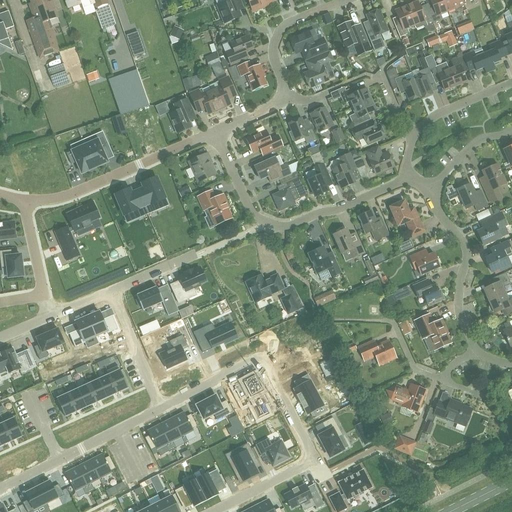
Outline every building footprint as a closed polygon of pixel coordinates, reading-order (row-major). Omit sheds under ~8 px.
[(51,29),(52,28),(50,20),(58,18),(51,0),(30,0),(33,6),(30,7),(39,32),(31,35),(35,46),(36,46),(38,52),(42,51),(44,57),(57,52),(53,40),(55,40),(51,29)] [(68,0),(65,1),(68,9),(72,8),(69,0),(80,0),(81,1),(82,0),(89,0),(91,5),(96,3),(97,7),(108,4),(106,0),(68,0)] [(243,9),(239,0),(225,0),(226,2),(218,6),(225,23),(240,17),(238,12),(243,9)] [(248,0),(253,11),(264,7),(263,5),(274,0),(248,0)] [(429,13),(436,30),(433,23),(443,19),(441,14),(448,11),(442,0),(430,0),(434,11),(429,13)] [(442,0),(448,11),(455,8),(457,13),(466,9),(462,0),(458,0),(456,1),(455,0),(442,0)] [(407,6),(415,25),(422,22),(424,27),(425,27),(426,31),(432,32),(436,30),(429,13),(423,15),(417,2),(407,6)] [(108,4),(97,7),(98,9),(105,29),(115,25),(108,6),(108,4)] [(415,25),(407,6),(396,11),(401,24),(395,27),(400,37),(409,33),(407,28),(415,25)] [(375,51),(386,47),(380,34),(388,31),(379,11),(374,13),(372,12),(369,13),(369,15),(367,16),(374,32),(368,35),(375,51)] [(0,44),(13,51),(6,30),(7,30),(14,27),(9,12),(0,15),(0,44)] [(511,17),(506,21),(508,24),(507,24),(511,33),(505,35),(506,38),(500,40),(506,56),(511,53),(511,17)] [(351,22),(339,27),(347,48),(354,45),(359,56),(371,51),(360,25),(354,28),(351,22)] [(324,39),(318,41),(317,39),(318,39),(314,30),(309,32),(291,39),(296,53),(302,51),(306,59),(328,50),(324,39)] [(457,33),(445,36),(447,44),(452,43),(453,48),(461,46),(457,33)] [(229,44),(230,48),(233,49),(233,50),(226,53),(231,65),(243,60),(240,55),(253,49),(248,36),(239,40),(235,38),(231,39),(229,44)] [(437,36),(426,41),(429,48),(440,43),(437,36)] [(506,56),(500,40),(489,45),(491,50),(483,53),(491,71),(495,69),(493,63),(501,60),(500,58),(506,56)] [(15,43),(20,55),(25,54),(20,41),(15,43)] [(145,53),(141,42),(130,46),(133,57),(145,53)] [(422,44),(406,50),(405,50),(408,56),(424,49),(422,44)] [(481,48),(463,55),(463,56),(467,67),(469,71),(475,68),(476,71),(484,67),(486,73),(491,71),(483,53),(481,48)] [(221,63),(217,52),(205,57),(210,68),(221,63)] [(311,72),(304,74),(310,88),(312,87),(319,84),(329,80),(334,78),(328,63),(332,62),(328,53),(307,62),(311,72)] [(454,67),(449,69),(456,85),(467,81),(462,69),(467,67),(463,56),(451,61),(454,67)] [(424,57),(419,59),(422,68),(428,66),(424,57)] [(221,61),(224,69),(229,67),(226,59),(221,61)] [(252,91),(267,85),(263,77),(265,76),(260,65),(252,69),(249,62),(238,67),(242,76),(246,74),(252,91)] [(446,62),(435,67),(429,69),(434,79),(434,81),(440,78),(444,90),(456,85),(449,69),(446,62)] [(61,64),(48,68),(51,78),(64,74),(61,64)] [(413,79),(421,98),(432,93),(428,82),(434,79),(429,69),(429,68),(419,72),(421,77),(414,80),(414,78),(413,79)] [(89,83),(99,79),(97,72),(87,75),(89,83)] [(395,79),(400,91),(405,89),(407,92),(410,100),(420,96),(421,98),(413,79),(407,81),(404,75),(395,79)] [(195,88),(193,80),(192,77),(181,81),(184,91),(195,88)] [(211,91),(220,110),(231,105),(226,95),(235,92),(228,77),(216,83),(218,88),(211,91)] [(353,107),(372,99),(367,88),(355,94),(352,88),(340,94),(345,104),(350,101),(353,107)] [(220,110),(211,91),(205,94),(202,89),(190,94),(196,108),(205,105),(209,114),(220,110)] [(350,116),(352,121),(355,127),(367,121),(364,116),(376,111),(372,99),(353,107),(356,114),(350,116)] [(176,112),(170,115),(178,133),(191,127),(189,122),(196,119),(187,100),(173,106),(176,112)] [(320,132),(333,126),(325,108),(311,114),(320,132)] [(121,115),(111,118),(114,127),(124,124),(121,115)] [(289,124),(293,131),(289,133),(293,143),(304,138),(307,144),(317,140),(312,129),(306,131),(301,119),(300,119),(298,118),(295,120),(294,122),(289,124)] [(368,145),(385,137),(383,132),(383,131),(382,128),(381,127),(380,125),(375,127),(372,121),(351,130),(356,141),(364,137),(368,145)] [(337,143),(344,140),(339,129),(332,132),(337,143)] [(262,155),(272,151),(282,146),(278,136),(270,139),(266,131),(247,140),(253,152),(260,149),(262,155)] [(85,145),(95,167),(108,162),(102,148),(108,146),(104,137),(91,143),(88,137),(83,139),(85,145)] [(82,173),(95,167),(85,145),(67,153),(72,164),(77,161),(82,173)] [(376,174),(394,166),(388,152),(382,155),(378,147),(367,152),(371,160),(370,161),(376,174)] [(199,183),(216,175),(210,161),(211,160),(208,153),(189,162),(199,183)] [(311,157),(314,164),(322,160),(319,153),(311,157)] [(350,170),(356,168),(350,154),(340,158),(343,165),(333,170),(342,189),(355,183),(350,170)] [(261,164),(255,167),(261,179),(268,176),(271,183),(279,179),(279,180),(297,172),(296,171),(291,173),(286,163),(279,166),(276,158),(273,159),(271,155),(259,161),(261,164)] [(327,186),(333,183),(324,164),(315,168),(319,176),(308,180),(315,197),(329,191),(327,186)] [(497,188),(506,184),(497,164),(483,171),(485,176),(480,179),(491,203),(501,198),(497,188)] [(302,185),(299,177),(297,172),(279,180),(281,185),(286,183),(288,188),(272,195),(279,211),(295,204),(294,201),(299,198),(295,189),(302,185)] [(143,190),(136,193),(146,215),(153,211),(150,204),(163,199),(155,179),(141,185),(143,190)] [(448,192),(446,193),(449,201),(455,198),(461,195),(467,209),(475,205),(478,211),(478,210),(484,208),(488,206),(481,190),(474,193),(470,184),(458,189),(457,188),(454,190),(452,185),(446,188),(448,192)] [(146,215),(136,193),(130,195),(128,191),(114,197),(122,216),(135,211),(138,218),(146,215)] [(216,226),(222,223),(232,219),(226,205),(228,205),(224,195),(215,199),(212,191),(199,197),(203,208),(207,206),(216,226)] [(67,228),(56,233),(60,244),(72,239),(70,232),(74,230),(74,231),(75,231),(83,228),(84,229),(92,226),(91,221),(98,218),(99,218),(93,203),(94,202),(93,201),(83,206),(83,207),(84,206),(84,207),(67,215),(73,227),(68,229),(67,228)] [(413,237),(425,232),(414,207),(408,210),(404,201),(390,207),(398,225),(406,222),(413,237)] [(359,217),(366,234),(372,232),(376,241),(389,235),(381,217),(375,220),(372,211),(359,217)] [(498,230),(507,226),(501,213),(480,222),(483,229),(478,232),(484,245),(501,237),(498,230)] [(0,239),(15,237),(14,222),(0,223),(0,239)] [(346,230),(334,236),(342,254),(349,250),(353,258),(365,253),(359,241),(355,233),(349,236),(346,230)] [(507,255),(511,252),(511,251),(508,242),(492,249),(494,254),(486,258),(491,271),(500,267),(501,269),(511,265),(507,255)] [(79,256),(75,247),(64,252),(63,251),(67,262),(68,261),(79,256)] [(323,248),(309,254),(317,274),(318,273),(328,269),(332,277),(342,273),(335,258),(329,261),(326,255),(323,248)] [(409,256),(415,271),(419,269),(421,276),(440,268),(434,253),(429,255),(426,249),(409,256)] [(23,276),(21,255),(12,256),(11,250),(0,251),(0,257),(1,268),(7,267),(8,278),(23,276)] [(292,252),(285,253),(288,261),(294,258),(292,252)] [(370,260),(365,262),(371,276),(376,274),(370,260)] [(181,280),(183,285),(173,290),(179,303),(187,300),(184,293),(200,286),(199,284),(206,281),(200,268),(180,277),(181,280)] [(489,301),(505,294),(503,287),(511,284),(506,272),(493,278),(496,284),(484,289),(489,301)] [(379,280),(376,274),(363,280),(366,285),(379,280)] [(264,281),(261,275),(254,278),(252,277),(248,279),(247,281),(245,282),(255,303),(271,296),(270,295),(284,289),(277,275),(267,279),(268,280),(264,281)] [(445,299),(441,290),(438,291),(435,285),(429,288),(426,280),(413,286),(417,295),(423,293),(427,304),(434,300),(436,303),(445,299)] [(168,316),(179,312),(169,288),(159,293),(158,289),(157,287),(136,296),(138,299),(136,300),(139,308),(141,307),(143,311),(143,310),(162,302),(168,316)] [(390,307),(391,306),(398,303),(394,294),(386,297),(390,307)] [(492,312),(493,311),(494,313),(506,308),(509,314),(511,312),(511,299),(508,301),(505,294),(489,301),(491,305),(489,306),(489,308),(490,311),(492,312)] [(291,295),(281,299),(287,315),(298,310),(291,295)] [(322,296),(315,300),(318,307),(325,304),(322,296)] [(190,307),(179,312),(182,319),(193,314),(190,307)] [(99,312),(87,317),(96,337),(107,332),(108,333),(118,329),(112,316),(103,320),(99,312)] [(435,350),(451,343),(445,330),(446,330),(442,320),(433,324),(432,321),(433,320),(431,316),(430,316),(429,315),(415,321),(423,338),(429,336),(435,350)] [(96,337),(87,317),(75,322),(79,330),(69,334),(75,347),(85,343),(84,342),(96,337)] [(400,324),(405,335),(412,332),(407,321),(400,324)] [(204,328),(193,333),(199,344),(209,340),(212,348),(226,342),(226,343),(237,338),(230,323),(207,334),(204,328)] [(143,336),(151,332),(148,324),(139,328),(143,336)] [(58,329),(37,338),(39,345),(34,347),(39,360),(48,356),(46,351),(64,343),(58,329)] [(160,354),(167,369),(186,360),(181,349),(187,346),(182,335),(175,338),(178,346),(160,354)] [(289,362),(293,370),(307,362),(303,353),(298,356),(287,335),(273,343),(284,364),(289,362)] [(375,356),(379,365),(382,364),(384,365),(388,363),(388,361),(396,358),(389,341),(376,346),(374,341),(359,348),(365,361),(375,356)] [(346,356),(348,355),(351,353),(357,350),(354,343),(342,348),(344,352),(345,352),(346,356)] [(13,348),(1,353),(8,371),(9,374),(21,369),(23,372),(30,369),(37,366),(32,356),(26,359),(24,355),(17,358),(13,348)] [(0,383),(1,384),(0,381),(0,374),(8,371),(1,353),(0,353),(0,383)] [(118,366),(107,371),(108,373),(117,393),(128,388),(118,366)] [(39,372),(44,383),(54,379),(50,368),(39,372)] [(108,373),(98,378),(107,397),(117,393),(108,373)] [(294,389),(301,402),(318,393),(308,375),(297,381),(300,386),(294,389)] [(267,401),(255,377),(245,381),(246,382),(233,389),(238,400),(248,395),(256,409),(253,410),(258,419),(267,414),(262,404),(267,401)] [(98,378),(88,383),(96,402),(107,397),(98,378)] [(88,383),(77,388),(78,391),(79,391),(86,407),(96,402),(88,383)] [(409,391),(396,386),(387,390),(391,400),(399,403),(398,405),(418,413),(422,402),(421,401),(425,390),(411,385),(409,391)] [(78,391),(68,395),(76,412),(86,407),(79,391),(78,391)] [(67,392),(56,397),(65,417),(76,412),(68,395),(67,392)] [(308,415),(314,412),(316,417),(328,411),(318,393),(301,402),(308,415)] [(215,396),(197,406),(204,419),(214,414),(217,420),(232,412),(226,401),(219,404),(215,396)] [(449,406),(439,402),(434,416),(448,421),(449,420),(466,427),(472,411),(458,405),(459,403),(451,400),(449,406)] [(184,413),(172,419),(181,438),(185,444),(188,442),(185,436),(194,431),(193,429),(197,427),(191,415),(186,417),(184,413)] [(393,421),(389,413),(380,417),(384,426),(393,421)] [(236,414),(234,415),(227,419),(230,426),(224,429),(228,438),(242,431),(244,430),(236,414)] [(14,416),(3,421),(12,441),(22,436),(14,416)] [(326,430),(318,434),(329,455),(343,448),(336,436),(342,433),(332,416),(322,421),(326,430)] [(172,419),(160,425),(169,444),(173,450),(176,448),(173,442),(181,438),(172,419)] [(3,421),(0,422),(0,442),(1,446),(12,441),(3,421)] [(430,435),(434,424),(426,421),(422,432),(430,435)] [(373,440),(364,423),(356,427),(365,444),(373,440)] [(149,436),(145,438),(151,451),(156,448),(157,450),(158,452),(160,457),(169,452),(173,450),(169,444),(160,425),(147,432),(149,436)] [(267,436),(254,443),(259,453),(265,450),(272,463),(279,459),(284,457),(286,451),(279,439),(271,443),(267,436)] [(417,443),(400,437),(395,450),(412,456),(417,443)] [(233,468),(240,483),(257,474),(251,462),(256,460),(251,449),(232,458),(237,467),(233,468)] [(102,455),(90,461),(100,480),(103,486),(106,484),(103,478),(112,473),(110,471),(115,469),(109,457),(104,459),(102,455)] [(90,461),(78,467),(91,492),(94,490),(91,484),(100,480),(90,461)] [(78,467),(65,474),(75,492),(82,488),(85,495),(91,492),(78,467)] [(196,481),(206,500),(217,494),(214,487),(223,482),(217,470),(196,481)] [(372,488),(364,471),(339,483),(345,495),(341,497),(339,493),(330,498),(336,511),(340,511),(347,509),(343,501),(347,499),(347,500),(372,488)] [(164,490),(157,476),(149,479),(152,483),(157,493),(164,490)] [(49,481),(38,487),(46,504),(64,495),(59,484),(53,487),(49,481)] [(206,500),(196,481),(175,491),(181,503),(190,498),(194,506),(206,500)] [(292,492),(285,496),(292,508),(311,498),(316,509),(324,505),(317,491),(310,494),(305,486),(298,490),(297,489),(292,491),(292,492)] [(29,500),(23,503),(27,511),(31,511),(46,504),(38,487),(26,493),(29,500)] [(109,497),(117,493),(114,487),(106,492),(109,497)] [(136,495),(143,492),(141,487),(134,491),(136,495)] [(178,511),(171,497),(161,502),(166,511),(178,511)] [(268,499),(254,506),(256,511),(281,511),(279,507),(274,510),(268,499)] [(153,511),(166,511),(161,502),(151,507),(153,511)]
